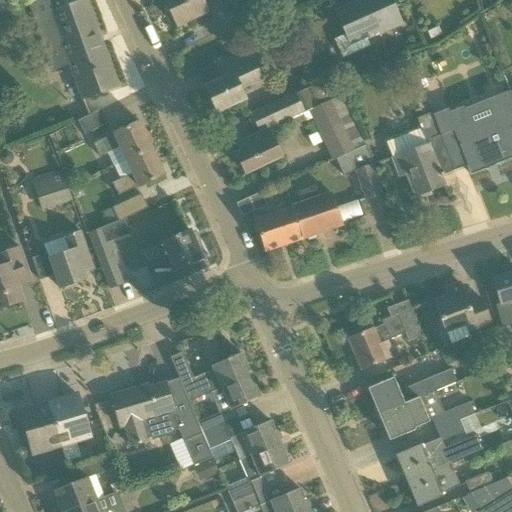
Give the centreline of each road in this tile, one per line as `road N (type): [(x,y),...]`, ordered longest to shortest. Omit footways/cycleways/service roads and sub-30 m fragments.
road 1 (residential): [(250,276),(116,0)]
road 2 (residential): [(250,276),(0,365)]
road 3 (residential): [(264,305),(511,229)]
road 4 (residential): [(355,511),(264,305)]
